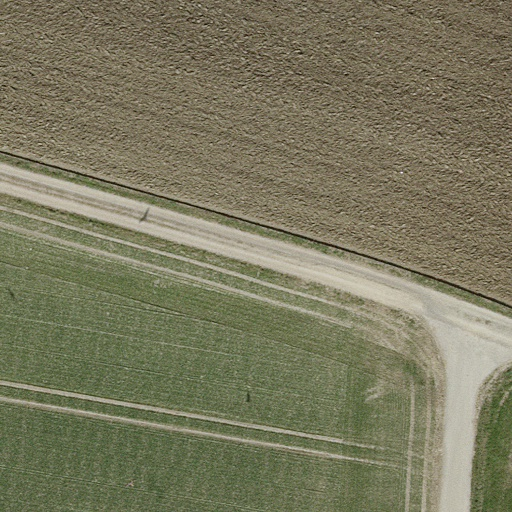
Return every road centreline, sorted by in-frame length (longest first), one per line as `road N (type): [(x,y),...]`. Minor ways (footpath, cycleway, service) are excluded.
road 1 (track): [(0,187),(467,321),(511,341)]
road 2 (track): [(467,321),(455,511)]
